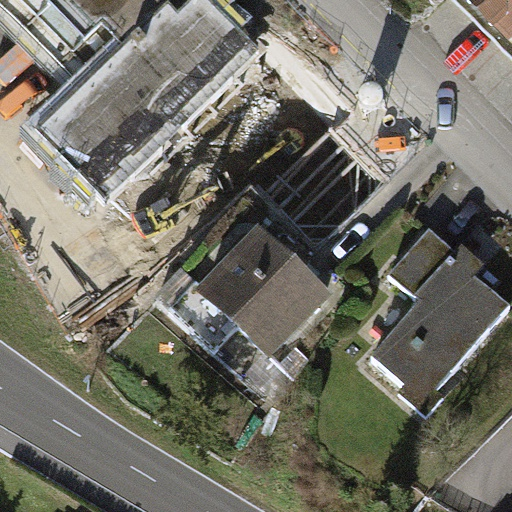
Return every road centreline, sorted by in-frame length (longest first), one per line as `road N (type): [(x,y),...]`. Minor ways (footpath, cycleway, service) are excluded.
road 1 (residential): [(333,0),(511,175)]
road 2 (secondary): [(0,387),(210,511)]
